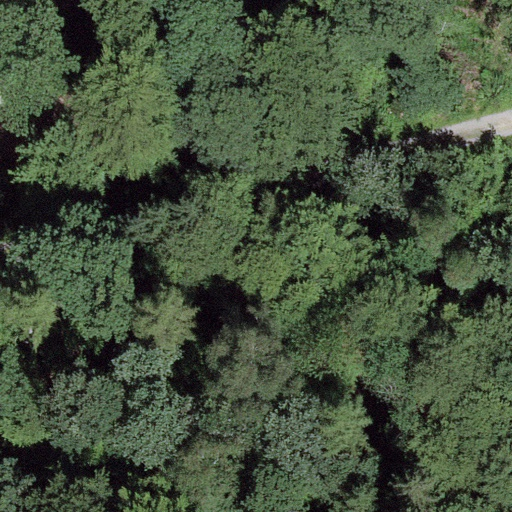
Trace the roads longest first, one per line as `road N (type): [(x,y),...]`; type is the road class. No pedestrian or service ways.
road 1 (track): [(0,248),(511,112)]
road 2 (track): [(348,511),(511,349)]
